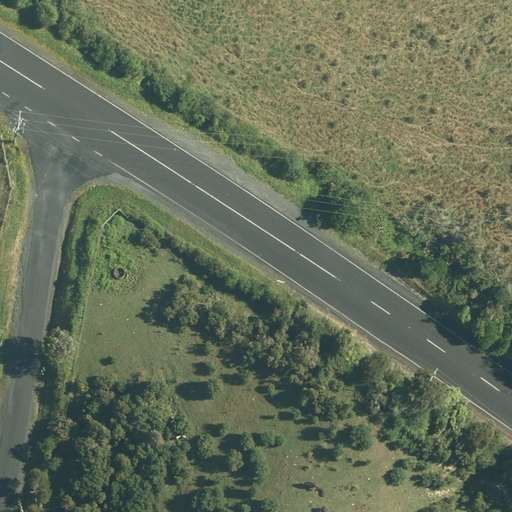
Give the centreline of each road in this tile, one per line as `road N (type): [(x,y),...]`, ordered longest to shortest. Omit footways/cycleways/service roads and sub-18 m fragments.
road 1 (unclassified): [(71,104),(511,403)]
road 2 (unclassified): [(71,104),(53,163),(1,511)]
